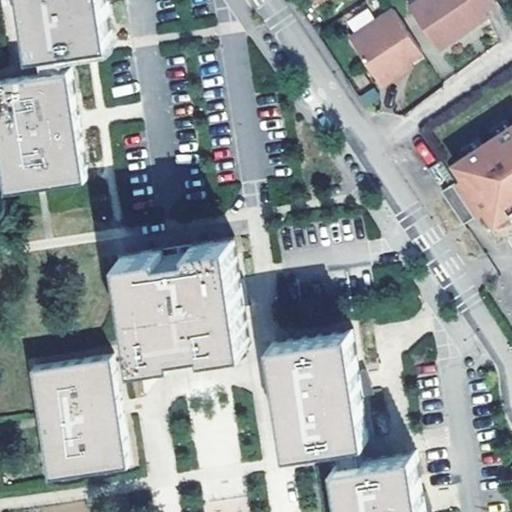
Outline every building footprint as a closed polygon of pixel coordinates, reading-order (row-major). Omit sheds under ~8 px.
[(109,44),(102,0),(22,0),(31,55),(36,55),(56,52),(109,44)] [(494,2),(492,0),(415,0),(406,7),(434,49),(484,16),(481,11),(494,2)] [(414,54),(386,10),(343,39),(375,87),(389,77),(386,73),(403,61),(414,54)] [(38,72),(58,69),(57,57),(56,52),(36,55),(37,60),(38,72)] [(403,61),(386,73),(389,77),(407,66),(403,61)] [(58,69),(38,72),(0,77),(0,147),(7,190),(84,180),(67,68),(58,69)] [(461,175),(442,189),(464,222),(486,207),(495,221),(511,209),(511,121),(452,162),(461,175)] [(174,353),(174,348),(209,343),(210,349),(243,344),(231,238),(193,243),(193,248),(161,251),(160,247),(120,253),(135,359),(174,353)] [(364,438),(349,331),(271,341),(287,449),(335,442),(355,439),(364,438)] [(126,463),(109,353),(33,364),(47,473),(126,463)] [(358,453),(355,439),(335,442),(337,456),(338,463),(359,461),(358,453)] [(419,511),(412,454),(359,461),(338,463),(333,464),(339,511),(419,511)]
